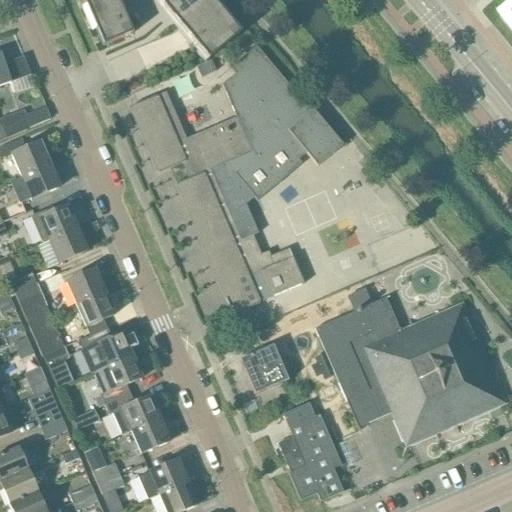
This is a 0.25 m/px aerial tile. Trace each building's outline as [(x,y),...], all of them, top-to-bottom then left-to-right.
[(122,0),(149,0),(189,47),(203,64),(206,61),(207,61),(239,34),(237,31),(240,29),(215,0),(80,0),(101,47),(131,34),(118,4),(122,0)] [(130,108),(128,109),(156,175),(169,169),(181,164),(188,180),(176,185),(174,186),(231,316),(257,305),(257,303),(268,299),(268,300),(302,285),(288,252),(287,250),(270,257),(268,252),(260,256),(252,237),(257,235),(244,206),(253,199),(256,202),(300,165),(296,161),(304,154),(315,168),(341,146),(311,110),(308,112),(255,47),(228,69),(233,75),(220,86),(235,120),(183,142),(175,123),(163,95),(155,98),(154,97),(130,108)] [(0,54),(0,86),(29,77),(24,61),(5,68),(0,54)] [(216,73),(211,62),(196,68),(200,80),(216,73)] [(51,120),(45,108),(26,116),(23,110),(0,120),(0,131),(4,140),(51,120)] [(0,160),(11,156),(21,179),(49,166),(39,143),(25,149),(21,140),(0,148),(0,160)] [(49,166),(21,179),(30,201),(59,189),(49,166)] [(0,225),(2,224),(25,214),(20,203),(0,211),(0,225)] [(48,242),(77,230),(67,207),(54,212),(52,207),(30,217),(42,245),(48,242)] [(77,230),(48,242),(58,265),(86,253),(77,230)] [(321,237),(288,252),(302,285),(335,270),(321,237)] [(94,271),(66,283),(76,306),(104,294),(94,271)] [(8,283),(12,293),(13,295),(36,285),(31,273),(8,283)] [(23,317),(46,308),(36,285),(13,295),(23,317)] [(364,290),(346,298),(353,313),(371,305),(364,290)] [(0,306),(10,302),(7,294),(0,297),(0,306)] [(85,329),(114,316),(104,294),(76,306),(85,329)] [(389,415),(391,419),(404,450),(506,406),(462,304),(399,331),(385,299),(371,305),(353,313),(314,330),(357,429),(389,415)] [(0,316),(1,317),(14,311),(10,302),(0,306),(0,316)] [(89,338),(77,343),(91,375),(94,374),(103,369),(132,357),(128,349),(130,347),(124,333),(122,334),(111,339),(107,330),(106,330),(89,338)] [(59,337),(36,346),(41,359),(64,349),(59,337)] [(26,339),(12,345),(16,353),(30,347),(26,339)] [(287,382),(272,346),(239,361),(254,396),(287,382)] [(30,347),(16,353),(19,362),(34,355),(30,347)] [(64,349),(41,359),(46,369),(68,360),(64,349)] [(141,380),(132,357),(103,369),(94,374),(104,396),(98,398),(102,408),(130,396),(126,387),(141,380)] [(45,382),(31,388),(35,397),(35,398),(49,391),(45,382)] [(0,411),(2,411),(8,408),(0,388),(0,411)] [(35,398),(27,401),(30,409),(40,430),(62,421),(53,399),(49,391),(35,398)] [(111,414),(122,437),(131,433),(159,421),(149,397),(133,404),(130,396),(102,408),(106,416),(111,414)] [(308,404),(282,415),(291,438),(277,445),(289,474),(287,474),(299,502),(316,495),(319,503),(342,493),(333,470),(341,467),(319,416),(314,418),(308,404)] [(2,411),(0,411),(0,438),(12,434),(18,431),(8,408),(2,411)] [(78,418),(70,422),(75,433),(83,430),(78,418)] [(45,442),(67,432),(62,421),(40,430),(45,442)] [(159,421),(131,433),(140,455),(169,443),(159,421)] [(0,456),(0,483),(28,471),(18,449),(0,456)] [(76,450),(61,457),(65,466),(80,459),(76,450)] [(158,497),(187,485),(177,461),(137,478),(147,501),(158,496),(158,497)] [(97,486),(119,476),(114,464),(92,474),(97,486)] [(28,471),(0,483),(0,486),(8,506),(37,493),(28,471)] [(119,476),(97,486),(101,497),(123,487),(119,476)] [(187,485),(158,497),(164,511),(184,511),(197,507),(187,485)] [(72,505),(94,495),(90,486),(68,495),(72,505)] [(45,511),(37,493),(8,506),(10,511),(45,511)] [(74,511),(76,511),(97,504),(94,495),(72,505),(74,511)]
